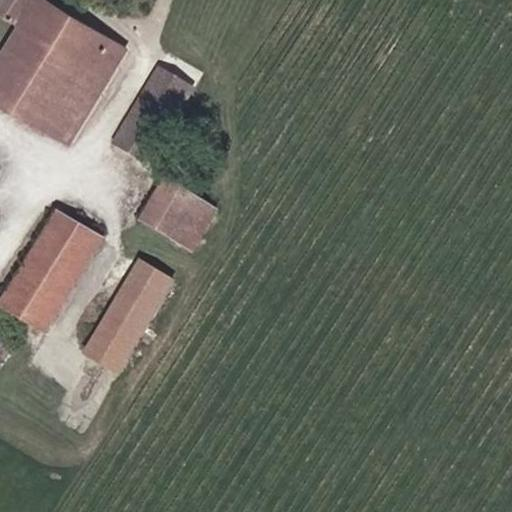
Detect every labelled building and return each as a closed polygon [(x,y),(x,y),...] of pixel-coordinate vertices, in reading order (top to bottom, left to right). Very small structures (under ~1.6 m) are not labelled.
[(127,46),(53,0),(6,0),(0,10),(0,109),(5,101),(71,141),(127,46)] [(193,90),(161,68),(86,189),(127,214),(159,163),(151,158),(193,90)] [(213,206),(168,177),(139,221),(186,251),(213,206)] [(103,239),(63,213),(0,314),(0,318),(39,343),(103,239)] [(118,370),(174,284),(139,263),(85,349),(118,370)]
